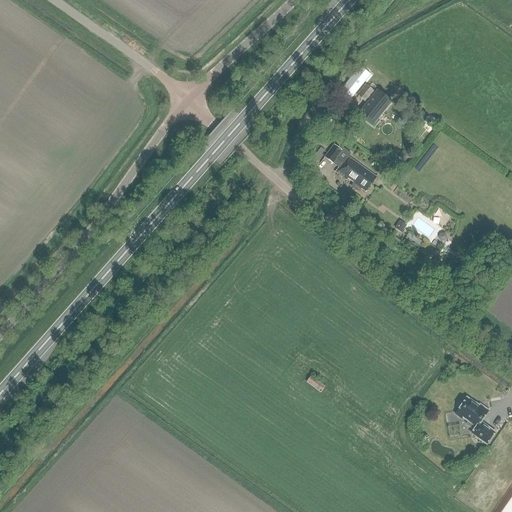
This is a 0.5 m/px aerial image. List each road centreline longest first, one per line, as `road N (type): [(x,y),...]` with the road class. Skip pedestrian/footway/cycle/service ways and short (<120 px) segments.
road 1 (trunk): [(0,394),(348,0)]
road 2 (unclassified): [(511,368),(367,259),(187,98)]
road 3 (unclassified): [(0,335),(77,249),(187,98)]
road 4 (unclassified): [(187,98),(53,0)]
road 5 (unclassified): [(187,98),(292,0)]
